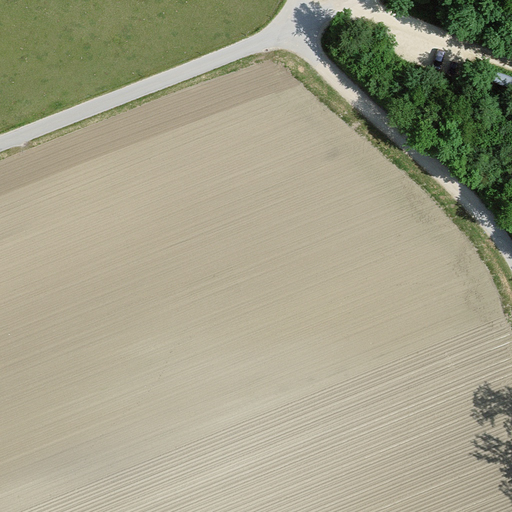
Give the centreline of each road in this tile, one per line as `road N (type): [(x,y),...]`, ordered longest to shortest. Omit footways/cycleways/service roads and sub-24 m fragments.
road 1 (track): [(285,32),(469,198),(511,255)]
road 2 (unclassified): [(0,144),(285,32)]
road 3 (track): [(351,1),(511,66)]
